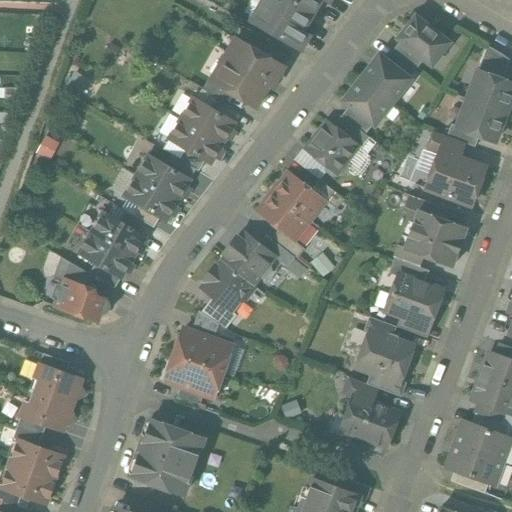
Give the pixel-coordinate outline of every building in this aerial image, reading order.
[(302,32),(312,16),(284,0),(265,0),(252,23),(300,51),(309,36),(302,32)] [(284,0),(312,16),(321,0),(328,4),(330,0),(284,0)] [(424,61),(432,66),(450,43),(432,29),(431,31),(420,22),(413,23),(399,41),(401,42),(424,61)] [(401,42),(393,52),(404,60),(417,70),(424,61),(401,42)] [(230,94),(257,109),(269,89),(271,91),(284,70),(263,57),(238,43),(226,62),(224,61),(212,81),(211,83),(230,94)] [(263,57),(284,70),(290,59),(269,47),(263,57)] [(487,48),(478,73),(503,82),(510,62),(503,57),(487,48)] [(393,52),(386,61),(409,79),(417,70),(404,60),(393,52)] [(380,56),(361,80),(392,104),(411,81),(409,79),(386,61),(380,56)] [(478,73),(468,101),(505,115),(511,97),(511,85),(503,82),(478,73)] [(88,81),(75,74),(65,91),(79,99),(88,81)] [(224,104),(230,94),(211,83),(212,81),(209,80),(203,91),(216,99),(224,104)] [(374,128),(392,104),(361,80),(343,103),(349,108),(373,127),(374,128)] [(209,109),(229,121),(235,110),(224,104),(216,99),(209,109)] [(193,100),(181,120),(222,145),(234,124),(229,121),(209,109),(193,100)] [(495,144),(505,115),(468,101),(458,128),(457,130),(479,138),(495,144)] [(349,108),(341,118),(365,136),(373,127),(349,108)] [(341,118),(333,128),(358,148),(357,149),(360,152),(370,140),(365,136),(341,118)] [(210,165),(222,145),(181,120),(169,141),(186,151),(205,162),(210,165)] [(327,172),(334,177),(341,176),(347,170),(346,164),(357,149),(358,148),(333,128),(327,124),(306,150),(326,166),(327,172)] [(475,148),(479,138),(457,130),(458,128),(451,126),(447,138),(464,144),(475,148)] [(440,153),(459,159),(464,144),(447,138),(434,133),(428,151),(439,155),(440,153)] [(60,145),(46,137),(37,155),(51,162),(60,145)] [(199,172),(205,162),(186,151),(180,161),(196,171),(199,172)] [(426,190),(471,207),(485,169),(459,159),(440,153),(439,155),(426,190)] [(165,167),(190,181),(196,171),(180,161),(171,156),(165,167)] [(149,157),(136,178),(178,202),(190,181),(165,167),(149,157)] [(289,173),(273,194),(310,223),(326,202),(311,190),(289,173)] [(165,222),(178,202),(136,178),(124,198),(140,208),(160,219),(165,222)] [(318,181),(311,190),(326,202),(336,210),(344,201),(318,181)] [(294,243),(310,223),(273,194),(257,214),(279,231),(294,243)] [(418,213),(435,219),(439,207),(409,197),(404,209),(418,214),(418,213)] [(154,230),(160,219),(140,208),(134,218),(145,225),(154,230)] [(120,223),(139,235),(145,225),(134,218),(126,213),(120,223)] [(424,257),(452,268),(466,231),(435,219),(418,213),(418,214),(405,249),(405,250),(424,257)] [(104,214),(91,235),(133,259),(145,238),(139,235),(120,223),(104,214)] [(294,243),(279,231),(271,240),(295,259),(298,261),(305,251),(294,243)] [(259,246),(243,234),(239,240),(237,238),(224,255),(226,257),(221,262),(253,287),(259,279),(260,280),(266,280),(271,273),(270,267),(269,266),(275,259),(275,258),(259,246)] [(121,280),(133,259),(91,235),(79,256),(95,265),(121,280)] [(266,236),(259,246),(275,258),(275,259),(287,269),(295,259),(271,240),(266,236)] [(420,269),(424,257),(405,250),(405,249),(398,247),(393,259),(395,260),(420,269)] [(322,255),(310,265),(322,279),(334,269),(322,255)] [(89,290),(93,278),(90,275),(62,259),(54,279),(64,283),(65,281),(89,290)] [(429,272),(420,269),(395,260),(389,275),(399,278),(400,276),(424,285),(429,272)] [(213,299),(232,314),(232,313),(253,287),(221,262),(217,268),(215,267),(203,282),(204,284),(200,289),(213,299)] [(115,290),(121,280),(95,265),(90,275),(93,278),(115,290)] [(427,327),(429,328),(442,292),(424,285),(400,276),(399,278),(386,312),(404,319),(427,327)] [(55,308),(97,322),(99,316),(105,316),(110,311),(109,305),(104,301),(96,298),(95,292),(89,290),(65,281),(64,283),(55,308)] [(232,314),(213,299),(201,314),(219,326),(226,331),(237,317),(232,313),(232,314)] [(199,312),(191,333),(214,341),(219,326),(201,314),(199,312)] [(370,331),(392,339),(396,328),(370,318),(364,332),(369,333),(370,331)] [(423,338),(427,327),(404,319),(400,329),(423,338)] [(184,331),(174,356),(223,373),(233,348),(214,341),(191,333),(184,331)] [(371,375),(399,385),(400,383),(413,347),(392,339),(370,331),(369,333),(364,348),(358,351),(355,359),(358,364),(356,369),(371,375)] [(511,349),(501,345),(496,357),(511,362),(511,349)] [(43,355),(39,367),(66,376),(70,364),(43,355)] [(480,377),(511,389),(511,362),(496,357),(490,355),(486,366),(485,366),(480,377)] [(213,400),(223,373),(174,356),(164,382),(180,388),(203,397),(213,400)] [(39,367),(30,392),(73,406),(75,400),(83,396),(79,388),(82,382),(66,376),(39,367)] [(399,385),(371,375),(367,386),(377,390),(401,398),(406,385),(400,383),(399,385)] [(511,389),(480,377),(476,389),(477,390),(473,402),(479,404),(506,414),(511,416),(511,389)] [(354,398),(372,404),(377,390),(367,386),(349,379),(343,395),(354,399),(354,398)] [(203,397),(180,388),(176,400),(199,408),(203,397)] [(70,413),(73,406),(30,392),(21,417),(46,426),(63,432),(66,426),(75,422),(70,413)] [(372,404),(354,398),(354,399),(342,432),(386,448),(398,414),(372,404)] [(302,415),(297,402),(281,408),(286,421),(302,415)] [(506,414),(479,404),(475,415),(502,425),(506,414)] [(502,425),(475,415),(471,426),(505,438),(509,427),(502,425)] [(46,426),(21,417),(17,429),(42,438),(46,426)] [(131,477),(184,495),(203,440),(150,422),(131,477)] [(464,423),(456,446),(500,462),(509,440),(505,438),(471,426),(464,423)] [(42,438),(17,429),(13,440),(18,442),(38,449),(42,438)] [(9,465),(55,482),(63,458),(38,449),(18,442),(17,445),(13,447),(9,455),(11,459),(9,465)] [(492,485),(500,462),(456,446),(447,469),(455,471),(489,484),(492,485)] [(55,482),(9,465),(7,471),(3,473),(0,481),(0,482),(2,486),(1,488),(1,489),(21,496),(47,505),(55,482)] [(489,484),(455,471),(451,483),(485,495),(489,484)] [(359,498),(359,500),(366,503),(371,490),(343,479),(339,491),(359,498)] [(339,491),(312,481),(300,511),(353,511),(359,500),(359,498),(339,491)] [(21,496),(1,489),(1,488),(0,487),(0,501),(2,502),(17,508),(21,496)] [(2,502),(0,507),(0,511),(30,511),(17,508),(2,502)]
